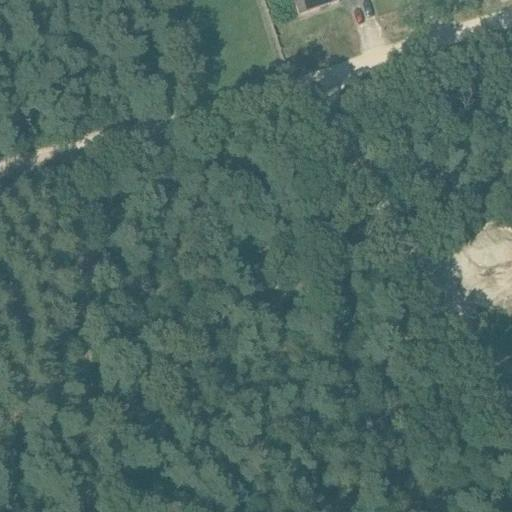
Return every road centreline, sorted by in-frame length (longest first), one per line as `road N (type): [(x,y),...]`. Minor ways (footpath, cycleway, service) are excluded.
road 1 (track): [(77,152),(511,18)]
road 2 (track): [(311,81),(511,397)]
